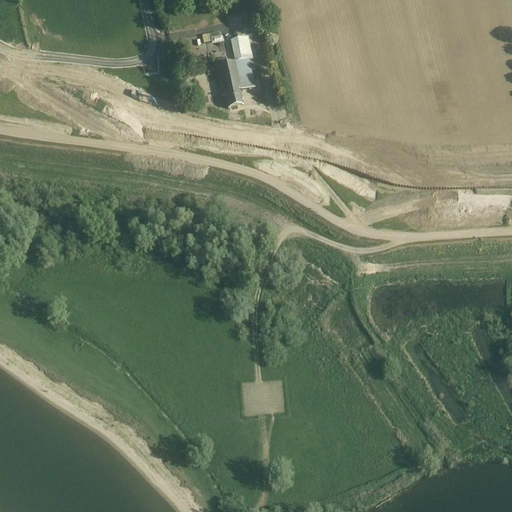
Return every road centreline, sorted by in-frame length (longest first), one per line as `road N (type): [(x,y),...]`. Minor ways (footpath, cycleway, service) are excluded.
road 1 (unclassified): [(511,232),(376,235),(239,170),(0,130)]
road 2 (track): [(400,238),(357,252),(296,230),(278,241),(254,315),(265,477),(260,511)]
road 3 (track): [(159,151),(29,79)]
